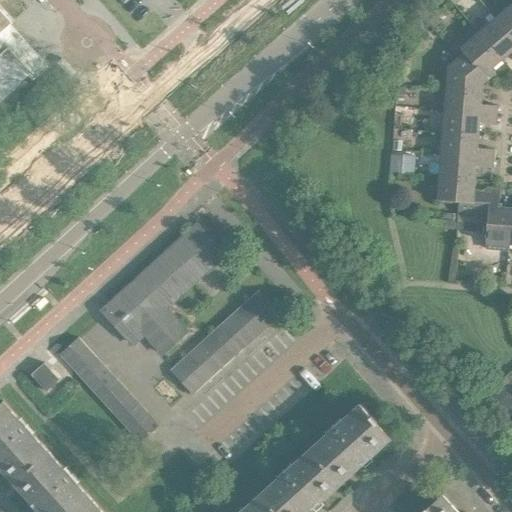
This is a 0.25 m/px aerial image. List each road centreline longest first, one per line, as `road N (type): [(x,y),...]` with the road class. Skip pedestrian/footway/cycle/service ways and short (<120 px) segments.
road 1 (secondary): [(0,297),(338,0)]
road 2 (secondary): [(262,0),(0,237)]
road 3 (residential): [(197,445),(343,312)]
road 4 (residential): [(443,432),(343,312)]
